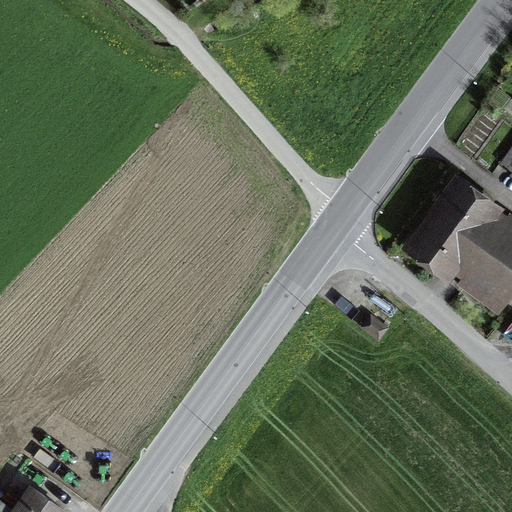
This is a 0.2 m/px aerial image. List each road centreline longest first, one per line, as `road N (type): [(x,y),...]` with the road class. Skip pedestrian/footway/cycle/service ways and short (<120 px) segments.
road 1 (secondary): [(336,220),(125,511)]
road 2 (residential): [(336,220),(319,192),(134,0)]
road 3 (secondary): [(500,0),(336,220)]
road 4 (residential): [(511,384),(336,220)]
